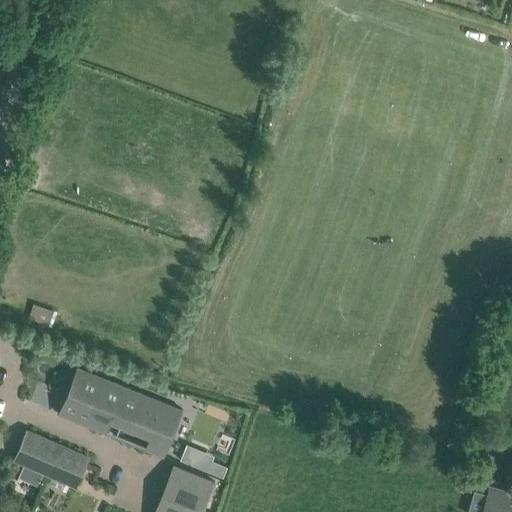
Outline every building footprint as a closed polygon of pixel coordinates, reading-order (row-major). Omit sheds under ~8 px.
[(34,304),(29,318),(51,326),(56,312),(34,304)] [(164,456),(182,411),(183,409),(100,376),(77,366),(58,413),(106,432),(114,415),(123,418),(116,436),(164,456)] [(76,486),(89,457),(26,429),(13,459),(24,464),(19,476),(38,484),(43,472),(76,486)] [(202,511),(215,482),(193,473),(184,496),(163,488),(153,511),(202,511)] [(511,511),(511,492),(508,491),(489,486),(480,511),(511,511)]
